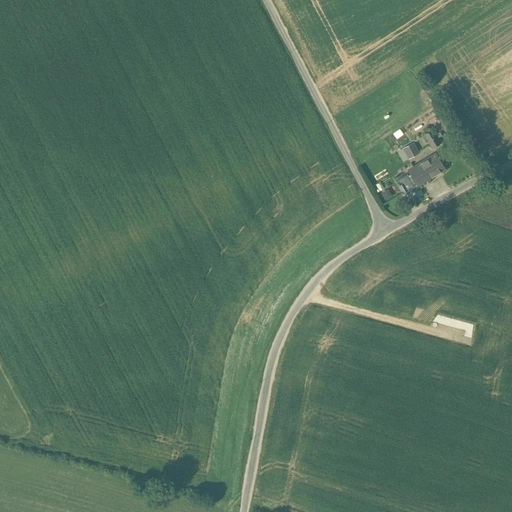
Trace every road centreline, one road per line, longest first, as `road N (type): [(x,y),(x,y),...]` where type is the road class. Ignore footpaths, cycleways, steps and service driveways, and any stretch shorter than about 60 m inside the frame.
road 1 (unclassified): [(383,231),(326,270),(298,302),(274,350),(243,511)]
road 2 (unclassified): [(383,231),(263,0)]
road 3 (unclassified): [(511,165),(383,231)]
